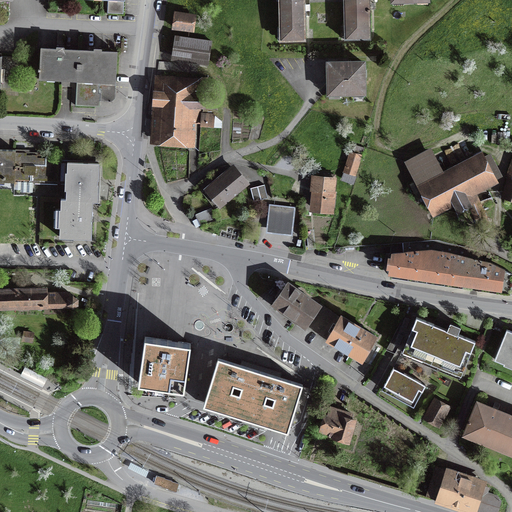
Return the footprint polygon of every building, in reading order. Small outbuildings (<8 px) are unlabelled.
[(86,0),(87,3),(107,4),(106,16),(124,17),(125,0),(86,0)] [(304,0),(278,0),(280,43),(305,42),(304,0)] [(369,0),(343,0),(344,40),(370,40),(369,0)] [(172,27),(195,28),(196,13),(173,12),(172,27)] [(170,56),(208,64),(213,38),(175,31),(170,56)] [(116,98),(116,43),(39,42),(39,79),(76,79),(76,104),(101,104),(101,98),(116,98)] [(365,63),(326,65),(327,97),(366,95),(365,63)] [(156,70),(151,141),(197,144),(199,104),(203,104),(205,73),(156,70)] [(202,123),(222,123),(221,113),(208,113),(208,119),(202,120),(202,123)] [(363,147),(353,145),(344,179),(353,182),(363,147)] [(0,185),(13,186),(15,155),(15,153),(0,152),(0,185)] [(436,152),(410,166),(434,211),(452,202),(457,211),(469,205),(478,201),(473,190),(494,179),(482,158),(448,175),(436,152)] [(298,154),(297,169),(305,169),(306,154),(298,154)] [(27,156),(15,155),(13,186),(58,189),(60,163),(48,163),(49,161),(37,160),(38,158),(27,158),(27,156)] [(98,165),(67,164),(66,201),(91,201),(97,201),(98,165)] [(339,180),(314,177),(311,214),(335,217),(339,180)] [(263,184),(251,188),(254,200),(267,197),(263,184)] [(90,240),(91,201),(59,201),(58,240),(90,240)] [(489,227),(478,201),(469,205),(480,231),(489,227)] [(294,205),(269,202),(266,230),(291,233),(294,205)] [(314,237),(307,238),(308,248),(315,247),(314,237)] [(426,278),(431,250),(390,255),(388,273),(426,278)] [(431,250),(426,278),(462,284),(467,257),(431,250)] [(467,257),(462,284),(502,292),(506,273),(491,262),(467,257)] [(321,307),(287,283),(271,306),(305,329),(321,307)] [(0,306),(77,305),(77,298),(70,298),(70,293),(43,293),(43,290),(0,291),(0,306)] [(376,337),(341,316),(326,342),(361,362),(376,337)] [(446,333),(416,320),(402,354),(459,378),(474,343),(456,336),(460,328),(450,324),(446,333)] [(496,362),(511,368),(511,332),(508,331),(496,362)] [(34,334),(22,332),(21,343),(33,345),(34,334)] [(191,343),(145,337),(138,384),(184,391),(191,343)] [(304,384),(218,358),(203,407),(288,433),(304,384)] [(25,365),(21,373),(43,383),(47,375),(25,365)] [(425,387),(393,370),(384,387),(411,401),(417,390),(422,392),(425,387)] [(451,409),(435,401),(424,422),(440,430),(451,409)] [(463,436),(498,450),(511,415),(476,401),(463,436)] [(339,410),(325,407),(318,433),(333,437),(331,442),(351,447),(357,421),(337,416),(339,410)] [(511,414),(511,415),(498,450),(511,455),(511,414)] [(477,511),(487,482),(446,469),(436,504),(464,511),(477,511)] [(173,483),(152,473),(148,480),(169,490),(173,483)]
